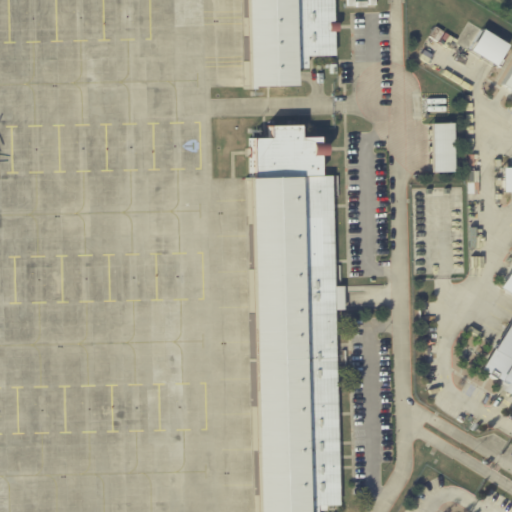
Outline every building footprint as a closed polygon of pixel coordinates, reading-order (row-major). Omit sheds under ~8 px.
[(328,0),(329,25),(333,25),(333,34),(329,34),(329,58),(302,59),(302,71),(292,71),(292,86),(249,87),(249,89),(244,89),(242,0),(328,0)] [(466,50),(492,66),(505,45),(480,29),(466,50)] [(511,92),(501,86),(511,68),(511,92)] [(452,171),(433,171),(432,122),(453,122),(454,171),(452,171)] [(298,138),(316,138),(316,144),(322,144),(323,156),(316,156),(317,178),(327,178),(329,289),(338,289),(339,313),(330,313),(334,509),(312,509),(312,511),(254,511),(247,178),(250,178),(249,139),(266,139),(266,127),(296,126),(297,138),(298,138)] [(502,193),(502,168),(511,168),(511,166),(511,194),(511,193),(502,193)] [(511,382),(497,373),(493,380),(486,375),(487,373),(483,370),(498,347),(499,348),(511,327),(511,294),(500,287),(511,267),(511,382)]
